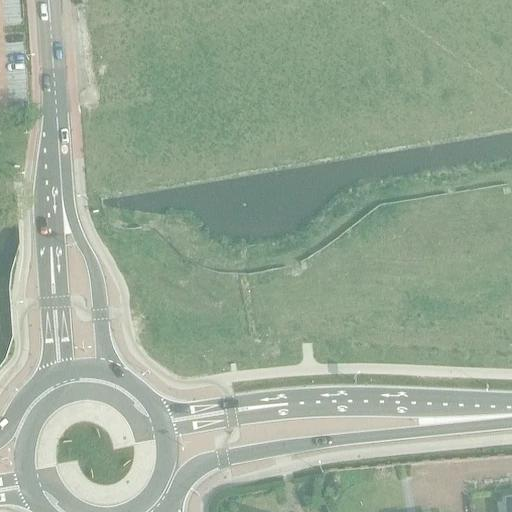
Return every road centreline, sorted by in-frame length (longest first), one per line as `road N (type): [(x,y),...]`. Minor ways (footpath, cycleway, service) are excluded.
road 1 (primary): [(165,511),(193,470),(223,458),(511,416)]
road 2 (primary): [(511,411),(292,403)]
road 3 (secondary): [(110,372),(94,270),(59,189)]
road 4 (secondary): [(59,189),(47,0)]
road 5 (primary): [(292,403),(153,408)]
road 6 (secondary): [(48,244),(41,381)]
road 7 (primary): [(292,403),(164,432)]
road 8 (secondary): [(48,244),(65,371)]
